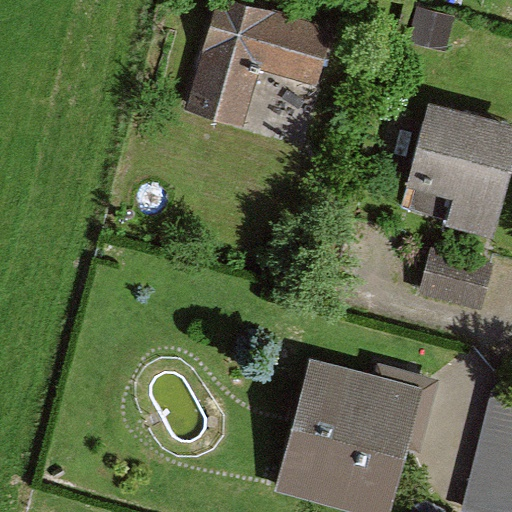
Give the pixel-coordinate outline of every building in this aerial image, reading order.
[(329,14),(274,0),(203,0),(175,112),(238,128),(253,69),(311,84),(329,14)] [(511,124),(511,117),(421,98),(401,194),(493,214),(511,124)] [(488,258),(424,242),(413,287),(477,303),(488,258)] [(385,511),(420,376),(305,347),(270,485),(378,511),(385,511)] [(465,493),(511,504),(511,386),(493,382),(465,493)]
